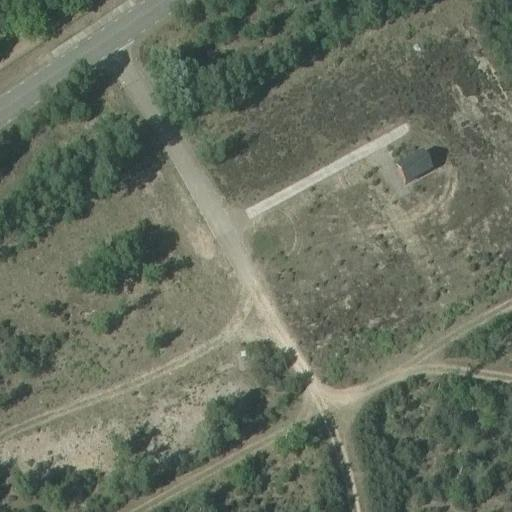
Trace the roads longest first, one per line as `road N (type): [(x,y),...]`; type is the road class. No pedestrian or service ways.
road 1 (track): [(108,38),(323,412),(354,511)]
road 2 (track): [(511,307),(139,511)]
road 3 (track): [(269,317),(0,448)]
